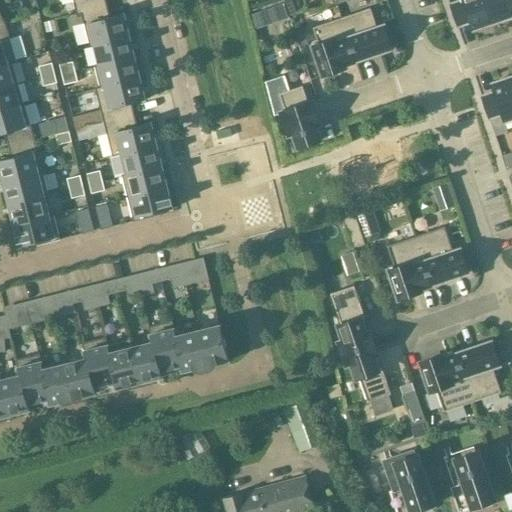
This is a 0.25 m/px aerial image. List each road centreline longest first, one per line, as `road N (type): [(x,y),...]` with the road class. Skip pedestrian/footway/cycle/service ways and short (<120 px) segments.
road 1 (residential): [(0,430),(264,363),(232,231),(213,219)]
road 2 (residential): [(502,299),(426,74)]
road 3 (residential): [(0,274),(213,219)]
road 4 (residential): [(195,148),(157,0)]
